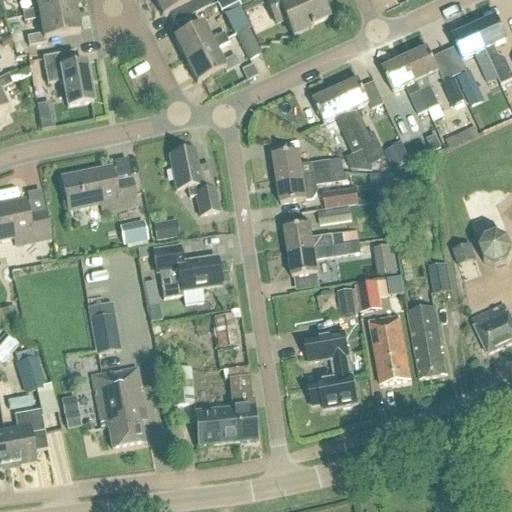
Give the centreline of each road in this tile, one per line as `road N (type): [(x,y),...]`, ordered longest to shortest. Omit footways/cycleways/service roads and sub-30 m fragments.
road 1 (residential): [(276,441),(222,114)]
road 2 (tertiary): [(284,487),(383,461),(511,405)]
road 3 (residential): [(0,162),(178,123)]
road 4 (residential): [(222,114),(379,39)]
road 5 (tertiary): [(113,511),(284,487)]
road 6 (residential): [(178,123),(115,0)]
